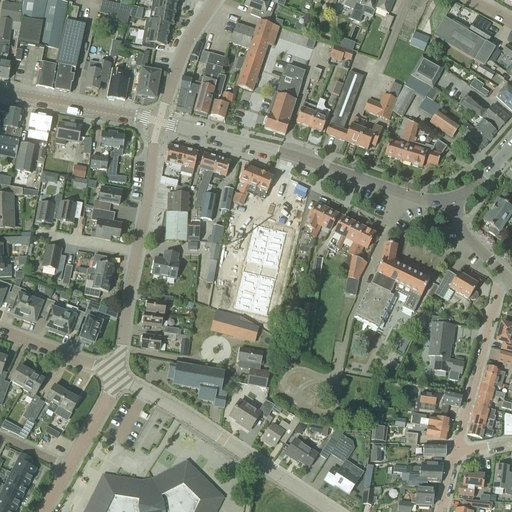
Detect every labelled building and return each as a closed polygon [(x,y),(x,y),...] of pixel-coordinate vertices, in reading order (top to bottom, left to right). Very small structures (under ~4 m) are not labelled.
[(53,91),(53,90),(56,77),(54,77),(56,67),(55,67),(66,5),(60,4),(42,0),(24,0),(21,20),(22,21),(18,45),(44,50),(41,64),(40,64),(35,87),(44,89),(53,91)] [(150,11),(174,15),(175,11),(177,11),(178,6),(176,5),(176,4),(166,2),(166,0),(143,0),(143,1),(152,2),(150,11)] [(265,12),(269,2),(269,1),(265,0),(246,0),(245,6),(252,9),(250,15),(268,22),(272,14),(265,12)] [(352,11),(356,0),(344,0),(346,1),(343,7),(352,11)] [(356,0),(352,11),(349,20),(355,22),(359,24),(363,13),(372,17),(375,10),(378,0),(363,0),(363,1),(360,0),(356,0)] [(388,15),(393,0),(378,0),(375,10),(388,15)] [(101,1),(99,14),(117,18),(119,23),(127,24),(129,17),(132,9),(101,1)] [(0,20),(0,40),(3,41),(2,48),(8,49),(9,42),(8,42),(12,23),(19,24),(23,4),(19,3),(19,7),(3,4),(0,20)] [(57,66),(58,67),(76,70),(85,26),(75,24),(78,9),(71,7),(72,4),(70,3),(57,66)] [(134,19),(138,9),(133,7),(132,9),(129,17),(130,18),(132,18),(134,19)] [(150,11),(148,21),(148,22),(172,26),(172,25),(174,25),(175,20),(173,19),(174,15),(150,11)] [(387,32),(393,19),(387,17),(382,30),(387,32)] [(483,67),(492,51),(494,52),(495,50),(492,48),(444,19),(433,38),(441,43),(480,66),(484,69),(484,68),(483,67)] [(143,32),(167,36),(168,32),(170,32),(171,26),(172,26),(148,22),(148,21),(145,21),(143,32)] [(273,27),(259,21),(256,31),(254,30),(248,50),(249,50),(236,88),(252,93),(268,45),(273,46),(278,29),(273,27)] [(296,23),(294,30),(300,32),(302,26),(296,23)] [(248,50),(254,30),(236,24),(229,44),(248,50)] [(479,29),(475,36),(487,43),(491,37),(479,29)] [(320,37),(327,39),(329,33),(323,31),(320,37)] [(167,36),(143,32),(141,43),(142,43),(141,48),(154,51),(155,45),(165,47),(166,46),(167,46),(168,41),(167,40),(167,36)] [(429,39),(414,33),(409,46),(424,52),(429,39)] [(430,43),(438,47),(441,43),(440,42),(433,38),(430,43)] [(341,39),(338,47),(351,52),(354,44),(341,39)] [(190,56),(198,58),(202,45),(197,43),(190,56)] [(330,59),(341,62),(342,59),(350,62),(353,53),(351,52),(338,47),(334,46),(330,59)] [(507,56),(511,50),(506,46),(502,53),(507,56)] [(7,56),(8,49),(2,48),(1,52),(0,58),(0,79),(7,81),(10,65),(6,64),(8,56),(7,56)] [(111,49),(110,58),(115,59),(118,51),(111,49)] [(149,53),(144,52),(143,56),(141,71),(142,71),(137,97),(155,100),(159,74),(150,72),(146,72),(149,53)] [(199,64),(206,66),(209,54),(202,52),(199,64)] [(203,79),(198,97),(194,113),(207,116),(212,96),(218,75),(221,76),(225,58),(209,54),(206,66),(203,79)] [(421,57),(410,76),(431,89),(432,90),(443,69),(421,57)] [(107,79),(110,65),(99,63),(99,64),(90,63),(84,88),(97,91),(100,78),(107,79)] [(484,69),(480,66),(476,72),(490,80),(494,74),(484,68),(484,69)] [(56,77),(53,90),(71,94),(76,70),(58,67),(56,77)] [(288,68),(288,67),(287,67),(285,75),(282,77),(282,78),(276,95),(275,95),(265,125),(263,130),(285,137),(296,102),(301,84),(302,80),(304,73),(304,72),(304,73),(288,68)] [(314,69),(310,79),(318,82),(322,72),(314,69)] [(124,102),(128,82),(120,80),(121,73),(112,71),(106,99),(107,99),(108,101),(114,103),(115,100),(124,102)] [(326,136),(344,143),(348,134),(343,132),(363,78),(350,73),(326,136)] [(218,75),(212,96),(220,98),(225,77),(221,76),(218,75)] [(467,129),(468,127),(466,125),(463,122),(459,126),(439,113),(442,108),(425,98),(431,89),(410,76),(405,87),(404,86),(396,101),(397,102),(391,113),(402,119),(414,96),(424,101),(417,113),(431,121),(429,125),(451,140),(458,131),(459,132),(467,139),(466,140),(480,152),(484,148),(485,148),(487,146),(487,144),(473,132),(472,134),(467,129)] [(182,114),(183,115),(187,95),(190,86),(191,81),(192,80),(183,78),(175,114),(182,116),(182,114)] [(194,96),(198,97),(203,79),(199,78),(198,83),(191,81),(190,86),(187,95),(183,115),(190,116),(194,96)] [(511,87),(508,84),(502,91),(511,100),(511,87)] [(485,98),(488,94),(482,89),(479,93),(485,98)] [(511,112),(511,100),(502,91),(495,98),(511,112)] [(232,98),(233,96),(223,94),(221,102),(220,105),(213,103),(209,118),(223,122),(227,107),(226,106),(227,104),(231,105),(232,98)] [(487,113),(467,95),(458,105),(482,119),(497,132),(509,119),(493,106),(487,113)] [(388,122),(395,100),(383,96),(380,104),(368,100),(364,112),(373,115),(373,117),(388,122)] [(313,118),(319,100),(316,109),(303,104),(296,123),(309,129),(313,118)] [(313,118),(309,129),(321,134),(327,120),(329,112),(325,110),(323,106),(325,102),(319,100),(313,118)] [(73,113),(74,107),(56,104),(56,110),(73,113)] [(18,130),(22,113),(7,110),(3,127),(7,128),(6,133),(8,133),(7,137),(0,135),(0,158),(15,161),(19,139),(21,131),(18,130)] [(235,124),(247,128),(252,114),(239,110),(235,124)] [(31,115),(28,135),(28,140),(35,141),(41,142),(46,143),(48,135),(51,119),(31,115)] [(402,162),(414,124),(406,121),(400,142),(396,141),(394,146),(388,144),(384,157),(402,162)] [(492,138),(496,134),(481,122),(473,131),(468,127),(467,129),(472,134),(473,132),(487,144),(488,142),(490,142),(492,140),(492,138)] [(79,138),(81,128),(58,124),(54,145),(64,147),(65,141),(78,144),(79,138)] [(441,156),(446,148),(437,141),(435,146),(434,149),(425,146),(424,151),(423,154),(409,150),(410,147),(411,147),(414,138),(417,126),(414,124),(402,162),(412,166),(412,167),(417,169),(417,167),(421,169),(423,163),(437,167),(441,156)] [(376,148),(382,131),(374,127),(371,135),(350,127),(348,134),(344,143),(367,151),(369,145),(376,148)] [(90,170),(105,172),(106,168),(107,160),(110,160),(113,134),(102,133),(100,148),(106,149),(105,156),(103,156),(103,159),(91,157),(90,167),(90,170)] [(106,172),(105,176),(104,183),(113,183),(114,178),(116,178),(118,157),(121,158),(121,153),(123,135),(113,134),(110,160),(107,160),(106,168),(105,172),(106,172)] [(90,156),(91,139),(84,139),(83,155),(90,156)] [(31,174),(36,149),(19,146),(14,171),(31,174)] [(164,163),(181,168),(185,151),(168,147),(164,163)] [(46,151),(39,150),(37,165),(43,166),(46,151)] [(185,151),(181,168),(193,171),(198,154),(185,151)] [(198,170),(205,172),(198,194),(204,196),(208,185),(209,186),(212,174),(217,159),(203,155),(198,170)] [(230,163),(217,159),(212,174),(225,178),(230,163)] [(352,175),(353,171),(332,164),(331,169),(352,175)] [(73,167),(71,178),(84,180),(86,169),(73,167)] [(244,185),(239,195),(235,194),(232,202),(242,207),(250,187),(266,194),(273,179),(245,167),(238,182),(244,185)] [(56,185),(57,176),(42,173),(39,184),(47,185),(48,183),(56,185)] [(75,179),(73,187),(85,189),(87,181),(75,179)] [(177,187),(178,182),(167,179),(165,186),(175,188),(176,189),(177,187)] [(94,190),(96,183),(87,182),(86,189),(94,190)] [(12,196),(22,196),(22,197),(37,198),(38,193),(22,190),(0,186),(0,228),(13,228),(12,196)] [(204,196),(200,221),(211,223),(216,198),(209,196),(212,187),(209,186),(204,196)] [(93,208),(93,210),(106,213),(107,205),(118,207),(121,192),(101,188),(99,203),(94,202),(93,208)] [(229,213),(233,191),(224,189),(224,192),(221,211),(229,213)] [(186,195),(167,194),(166,214),(162,214),(158,241),(185,242),(186,214),(185,214),(186,195)] [(58,217),(61,203),(62,196),(58,195),(55,198),(54,202),(53,207),(39,204),(36,223),(50,225),(52,216),(58,217)] [(511,217),(511,210),(505,206),(510,199),(503,195),(484,224),(491,229),(488,234),(495,239),(510,216),(511,217)] [(81,207),(82,205),(75,204),(75,206),(61,203),(58,217),(57,222),(72,225),(74,215),(80,217),(81,207)] [(299,232),(296,246),(300,247),(299,253),(309,255),(310,250),(311,250),(313,239),(314,239),(317,234),(312,232),(316,225),(318,226),(326,211),(315,205),(307,221),(304,227),(306,228),(303,234),(299,232)] [(118,240),(121,225),(111,223),(109,220),(110,214),(106,213),(93,210),(90,221),(97,223),(95,231),(92,231),(91,239),(104,241),(105,237),(118,240)] [(337,217),(326,211),(318,226),(316,225),(312,232),(317,234),(320,227),(329,232),(337,217)] [(334,249),(338,251),(344,239),(352,224),(341,219),(334,234),(340,237),(334,249)] [(353,243),(349,250),(353,252),(357,245),(355,244),(362,230),(352,224),(344,239),(353,243)] [(187,226),(186,242),(199,243),(199,227),(187,226)] [(209,262),(205,283),(212,284),(223,229),(215,227),(212,227),(212,229),(210,238),(207,238),(206,244),(211,245),(210,254),(209,262)] [(275,231),(258,227),(256,239),(272,243),(275,231)] [(353,252),(349,250),(347,255),(347,256),(345,267),(349,268),(344,295),(355,297),(358,282),(357,282),(366,264),(356,260),(362,248),(365,250),(373,235),(362,230),(355,244),(357,245),(353,252)] [(291,234),(275,231),(272,243),(288,247),(291,235),(291,234)] [(0,258),(2,258),(2,246),(20,245),(20,247),(28,246),(30,238),(16,238),(0,239),(0,258)] [(272,243),(256,239),(253,251),(269,255),(272,243)] [(288,247),(272,243),(269,255),(285,258),(288,247)] [(370,286),(354,319),(377,330),(393,297),(393,298),(395,294),(406,299),(404,303),(405,303),(402,309),(413,314),(428,282),(423,279),(406,271),(392,264),(396,247),(385,245),(382,260),(382,261),(370,286)] [(46,248),(42,268),(56,271),(54,276),(54,279),(60,280),(61,278),(63,266),(58,265),(61,250),(53,248),(46,247),(46,248)] [(269,255),(253,251),(249,269),(265,272),(269,255)] [(176,263),(178,255),(164,253),(162,263),(154,262),(152,276),(176,280),(178,263),(176,263)] [(285,258),(269,255),(265,272),(281,276),(285,258)] [(87,271),(86,276),(90,277),(110,281),(112,268),(105,266),(106,261),(106,259),(94,256),(93,256),(93,257),(93,258),(92,264),(91,271),(87,271)] [(0,278),(11,278),(11,266),(3,266),(2,258),(0,258),(0,278)] [(25,267),(26,258),(24,258),(17,258),(18,267),(25,267)] [(320,276),(322,259),(316,258),(314,275),(320,276)] [(68,286),(72,268),(65,266),(61,285),(68,286)] [(265,272),(249,269),(245,286),(261,290),(265,272)] [(281,276),(265,272),(261,290),(277,294),(281,276)] [(455,278),(447,272),(438,288),(433,295),(443,300),(449,289),(468,300),(469,299),(472,301),(475,300),(477,297),(476,294),(473,292),(477,286),(457,274),(455,278)] [(23,278),(24,273),(14,273),(15,281),(16,281),(21,281),(23,281),(23,278)] [(107,294),(110,281),(90,277),(89,283),(93,283),(92,290),(85,289),(83,296),(98,299),(99,293),(107,294)] [(0,302),(4,292),(8,294),(11,286),(0,282),(0,302)] [(261,290),(245,286),(242,298),(258,302),(261,290)] [(433,295),(438,288),(433,286),(427,296),(431,299),(433,295)] [(14,318),(21,321),(22,319),(26,308),(29,300),(22,297),(24,291),(18,289),(14,287),(13,287),(8,301),(15,303),(10,315),(14,316),(14,318)] [(277,294),(261,290),(258,302),(275,305),(277,294)] [(60,299),(68,302),(70,296),(62,293),(60,299)] [(145,308),(147,308),(146,313),(144,313),(163,316),(165,304),(172,305),(173,298),(161,297),(160,302),(148,301),(147,303),(146,303),(145,308)] [(38,313),(43,314),(48,301),(39,298),(37,303),(29,300),(26,308),(22,319),(21,321),(29,324),(30,322),(34,324),(38,313)] [(258,302),(242,298),(239,310),(256,314),(258,302)] [(47,332),(55,335),(64,311),(53,307),(54,303),(48,301),(43,314),(48,316),(44,328),(48,329),(47,332)] [(275,305),(258,302),(256,314),(272,317),(275,305)] [(99,332),(98,332),(101,323),(90,319),(93,311),(96,313),(99,306),(89,303),(84,317),(87,319),(79,339),(81,340),(80,342),(90,346),(91,343),(93,344),(96,336),(97,336),(99,332)] [(304,304),(302,320),(311,322),(314,305),(304,304)] [(84,314),(76,311),(77,309),(66,306),(64,311),(55,335),(62,338),(64,335),(67,336),(70,328),(73,327),(78,329),(84,314)] [(201,315),(209,317),(211,310),(203,308),(201,315)] [(107,309),(104,316),(110,318),(116,320),(117,313),(113,311),(107,309)] [(216,311),(210,332),(234,339),(254,345),(259,329),(248,323),(240,318),(216,311)] [(141,324),(143,324),(143,326),(162,329),(163,322),(161,321),(162,316),(163,316),(144,313),(143,319),(142,319),(141,324)] [(429,318),(427,335),(431,336),(428,358),(434,358),(433,372),(440,373),(446,374),(448,374),(448,369),(451,370),(450,373),(448,381),(457,383),(459,374),(461,375),(463,365),(448,362),(451,338),(452,338),(454,327),(441,325),(442,319),(440,319),(429,318)] [(501,349),(511,352),(511,354),(511,353),(511,345),(509,344),(511,334),(511,326),(511,324),(505,322),(505,325),(501,324),(497,341),(502,343),(501,349)] [(161,338),(143,336),(143,338),(141,338),(140,343),(142,343),(141,349),(159,351),(164,352),(165,346),(160,345),(161,338)] [(240,349),(237,363),(239,363),(238,366),(260,370),(263,354),(240,349)] [(511,366),(511,361),(511,353),(511,354),(501,351),(498,363),(511,366)] [(224,409),(228,386),(222,386),(225,372),(183,365),(182,366),(176,365),(176,367),(169,366),(167,379),(174,380),(173,384),(179,385),(179,386),(199,390),(198,398),(202,399),(202,401),(219,404),(218,408),(224,409)] [(19,367),(10,382),(22,389),(31,374),(19,367)] [(495,371),(496,370),(485,367),(481,384),(500,389),(505,374),(495,371)] [(266,390),(269,373),(250,370),(247,387),(266,390)] [(31,374),(22,389),(29,393),(26,398),(31,401),(43,381),(31,374)] [(3,383),(0,389),(0,406),(0,407),(8,385),(3,383)] [(481,384),(478,394),(498,399),(503,401),(505,395),(494,392),(495,388),(481,384)] [(53,414),(65,393),(54,387),(53,386),(43,404),(49,407),(46,411),(53,414)] [(459,408),(462,396),(445,392),(442,407),(446,408),(447,406),(459,408)] [(65,393),(53,414),(54,415),(67,422),(79,401),(77,400),(65,393)] [(434,414),(436,396),(420,394),(419,401),(408,400),(407,411),(418,413),(419,412),(434,414)] [(478,394),(475,406),(489,410),(491,403),(497,405),(498,399),(478,394)] [(266,420),(274,406),(265,401),(257,413),(240,402),(230,417),(240,424),(239,426),(248,432),(259,415),(266,420)] [(501,409),(511,411),(511,404),(503,402),(501,409)] [(27,421),(35,406),(30,403),(22,418),(27,421)] [(35,406),(27,421),(27,422),(32,425),(42,406),(37,403),(35,406)] [(475,406),(472,416),(493,422),(494,417),(493,417),(495,412),(489,410),(475,406)] [(382,426),(383,409),(374,408),(373,425),(382,426)] [(448,431),(450,421),(429,417),(429,421),(425,420),(426,417),(412,415),(410,425),(428,428),(448,431)] [(511,436),(511,416),(504,415),(504,418),(503,436),(511,436)] [(472,416),(469,426),(491,431),(493,422),(472,416)] [(288,439),(300,422),(294,418),(289,427),(281,422),(277,429),(272,426),(262,441),(274,448),(282,435),(288,439)] [(395,419),(394,427),(404,428),(404,426),(404,424),(405,424),(405,421),(395,419)] [(5,431),(9,424),(5,421),(0,429),(5,431)] [(22,432),(19,438),(26,441),(34,426),(32,425),(27,422),(22,432)] [(491,431),(469,426),(467,436),(481,440),(482,436),(491,438),(493,432),(490,432),(491,431)] [(56,440),(59,435),(47,427),(44,433),(56,440)] [(387,430),(372,428),(371,441),(385,443),(387,430)] [(448,431),(428,428),(427,434),(422,433),(422,437),(432,439),(447,441),(448,431)] [(330,439),(319,457),(326,461),(330,455),(329,454),(336,444),(337,444),(342,436),(345,432),(335,430),(334,432),(329,439),(330,439)] [(406,434),(405,440),(406,440),(405,444),(405,446),(416,447),(417,435),(406,434)] [(308,469),(317,455),(295,440),(285,455),(292,460),(292,458),(308,469)] [(347,451),(337,444),(336,444),(329,454),(330,455),(340,462),(347,451)] [(386,445),(375,445),(373,445),(372,463),(379,464),(380,452),(385,452),(386,445)] [(423,453),(423,458),(445,458),(445,446),(423,445),(423,453)] [(21,455),(11,474),(29,483),(35,470),(28,467),(31,461),(21,455)] [(332,469),(324,481),(334,487),(335,486),(349,495),(358,480),(362,474),(345,463),(341,469),(338,473),(332,469)] [(440,476),(442,466),(421,464),(420,469),(415,468),(415,469),(393,467),(393,473),(420,476),(420,475),(440,476)] [(511,496),(511,485),(511,476),(507,476),(508,468),(496,466),(493,490),(504,492),(504,495),(511,496)] [(215,511),(219,505),(217,493),(194,471),(190,469),(186,467),(181,467),(176,469),(152,481),(141,483),(114,479),(110,479),(105,480),(101,483),(98,488),(85,511),(215,511)] [(23,496),(29,483),(11,474),(7,472),(5,477),(9,479),(5,487),(23,496)] [(420,476),(393,473),(393,474),(402,474),(400,481),(400,489),(411,489),(411,483),(413,483),(413,482),(419,483),(439,485),(440,476),(420,475),(420,476)] [(458,496),(458,500),(463,501),(472,502),(472,498),(474,488),(482,489),(483,476),(475,475),(474,477),(464,476),(462,486),(460,486),(458,496)] [(0,500),(16,508),(23,496),(5,487),(0,496),(0,500)] [(416,489),(416,497),(411,496),(411,505),(415,505),(415,506),(418,507),(418,509),(428,509),(428,507),(432,508),(432,503),(433,490),(416,489)] [(365,490),(363,505),(371,506),(371,504),(372,499),(373,491),(369,491),(365,490)] [(14,511),(16,508),(0,500),(0,511),(14,511)] [(455,510),(454,511),(478,511),(479,510),(491,511),(492,505),(463,501),(462,511),(455,510)] [(410,511),(412,505),(411,505),(400,503),(398,511),(410,511)]
